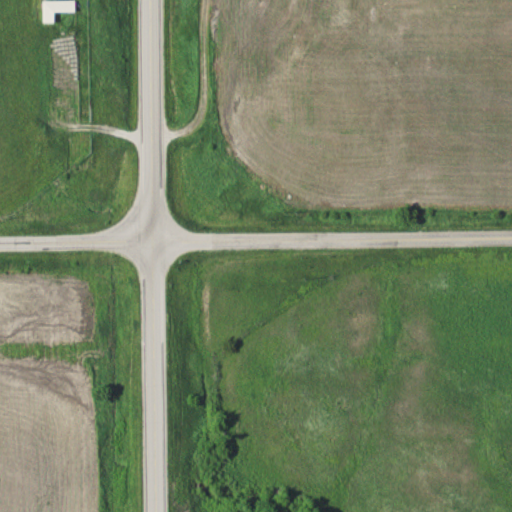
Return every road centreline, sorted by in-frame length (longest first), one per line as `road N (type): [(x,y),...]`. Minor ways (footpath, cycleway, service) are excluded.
road 1 (tertiary): [(0,244),(511,237)]
road 2 (primary): [(154,511),(151,0)]
